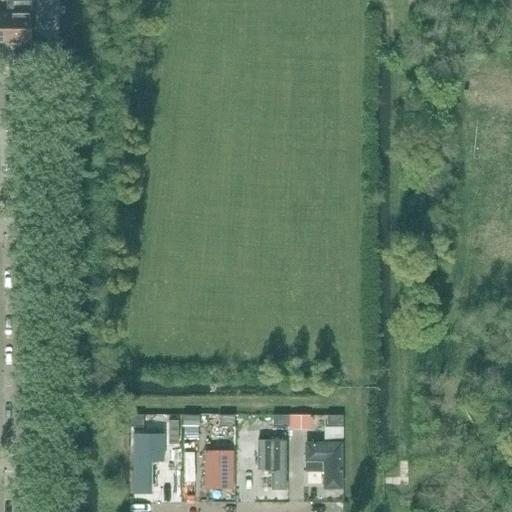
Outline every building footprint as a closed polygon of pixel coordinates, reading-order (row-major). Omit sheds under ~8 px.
[(14,11),(10,11),(10,42),(31,42),(31,1),(14,1),(14,11)] [(10,11),(6,11),(0,11),(0,41),(10,42),(10,11)] [(466,99),(511,100),(511,62),(467,61),(466,99)] [(143,415),(127,415),(127,427),(143,427),(143,415)] [(235,415),(219,415),(219,427),(235,427),(235,415)] [(289,427),(289,415),(273,415),(273,427),(289,427)] [(343,427),(343,415),(327,415),(327,427),(343,427)] [(131,445),(131,493),(149,493),(149,481),(149,462),(161,462),(161,434),(143,434),(131,434),(131,445)] [(271,470),(271,489),(285,489),(285,461),(286,441),(257,441),(257,470),(271,470)] [(327,471),(327,489),(346,489),(345,442),(309,442),(309,471),(327,471)] [(205,451),(206,490),(234,490),(233,451),(227,451),(205,451)]
